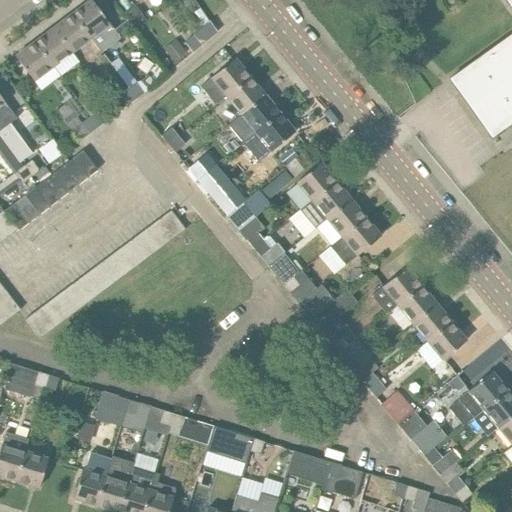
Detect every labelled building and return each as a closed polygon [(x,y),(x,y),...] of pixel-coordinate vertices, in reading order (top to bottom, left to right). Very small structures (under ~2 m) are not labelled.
[(91,0),(72,14),(91,38),(101,52),(120,38),(117,33),(91,0)] [(511,0),(505,0),(511,9),(511,34),(449,80),(491,138),(511,122),(511,0)] [(136,29),(147,21),(135,5),(124,13),(136,29)] [(91,38),(72,14),(54,28),(72,52),(91,38)] [(210,22),(194,36),(202,46),(217,33),(210,22)] [(72,52),(54,28),(35,42),(53,66),(72,52)] [(202,46),(194,36),(185,43),(193,53),(202,46)] [(174,61),(185,53),(175,40),(164,49),(174,61)] [(53,66),(35,42),(16,57),(34,81),(53,66)] [(128,89),(136,99),(144,93),(116,57),(109,62),(128,89)] [(201,87),(216,106),(250,78),(235,59),(201,87)] [(250,78),(216,106),(227,97),(242,115),(265,96),(250,78)] [(136,99),(128,89),(119,96),(127,106),(136,99)] [(0,136),(19,162),(31,153),(9,124),(17,118),(0,95),(0,136)] [(265,96),(242,115),(256,133),(280,114),(265,96)] [(81,105),(91,117),(99,111),(89,99),(81,105)] [(80,141),(98,127),(91,117),(82,123),(67,104),(57,110),(72,131),(80,141)] [(91,117),(98,127),(107,121),(99,111),(91,117)] [(280,114),(256,133),(272,152),(295,133),(280,114)] [(168,145),(178,137),(171,128),(161,137),(168,145)] [(185,145),(178,137),(168,145),(175,153),(185,145)] [(0,155),(11,170),(18,165),(0,140),(0,155)] [(223,147),(229,154),(238,146),(233,140),(230,144),(229,142),(223,147)] [(297,157),(291,149),(279,159),(285,167),(297,157)] [(81,151),(3,211),(18,230),(96,171),(81,151)] [(187,169),(197,180),(216,165),(206,154),(187,169)] [(32,162),(23,168),(31,178),(39,172),(32,162)] [(297,183),(312,201),(336,182),(320,164),(297,183)] [(31,178),(23,168),(0,185),(0,187),(1,188),(0,188),(0,195),(2,198),(21,183),(22,185),(31,178)] [(224,175),(205,191),(226,216),(245,201),(224,175)] [(336,182),(312,201),(327,219),(350,200),(336,182)] [(350,200),(327,219),(342,237),(365,218),(350,200)] [(308,235),(320,226),(304,207),(293,216),(308,235)] [(18,230),(3,211),(0,212),(0,226),(8,237),(18,230)] [(160,219),(174,238),(185,230),(171,211),(160,219)] [(254,249),(268,237),(277,230),(270,222),(263,228),(255,217),(238,231),(254,249)] [(365,218),(342,237),(330,247),(345,265),(357,255),(357,256),(380,237),(365,218)] [(150,226),(165,246),(174,238),(160,219),(150,226)] [(140,234),(155,253),(165,246),(150,226),(140,234)] [(131,241),(145,260),(155,253),(140,234),(131,241)] [(268,267),(285,254),(278,245),(276,247),(268,237),(254,249),(268,267)] [(120,249),(135,268),(145,260),(131,241),(120,249)] [(111,256),(126,275),(135,268),(120,249),(111,256)] [(283,286),(302,271),(294,261),(292,263),(285,254),(268,267),(283,286)] [(102,262),(117,282),(126,275),(111,256),(102,262)] [(92,270),(107,289),(117,282),(102,262),(92,270)] [(398,306),(421,287),(406,268),(383,287),(398,306)] [(82,277),(97,297),(107,289),(92,270),(82,277)] [(302,271),(283,286),(311,319),(335,300),(321,283),(316,287),(302,271)] [(73,284),(88,303),(97,297),(82,277),(73,284)] [(64,291),(78,311),(88,303),(73,284),(64,291)] [(436,305),(421,287),(398,306),(413,324),(436,305)] [(3,288),(0,290),(0,308),(12,299),(3,288)] [(347,290),(335,300),(311,319),(339,354),(356,339),(339,317),(357,302),(347,290)] [(54,298),(69,318),(78,311),(64,291),(54,298)] [(45,306),(59,325),(69,318),(54,298),(45,306)] [(12,299),(0,308),(0,326),(20,311),(12,299)] [(436,305),(413,324),(428,342),(451,323),(436,305)] [(45,306),(35,313),(49,332),(59,325),(45,306)] [(49,332),(35,313),(25,320),(40,340),(49,332)] [(451,323),(428,342),(443,361),(466,341),(451,323)] [(353,371),(369,357),(370,357),(356,339),(339,354),(353,371)] [(369,390),(378,382),(371,374),(378,368),(369,357),(353,371),(369,390)] [(34,385),(44,388),(48,376),(12,365),(4,389),(30,397),(34,385)] [(473,418),(484,410),(507,391),(491,372),(468,391),(458,400),(473,418)] [(48,376),(44,388),(54,392),(58,379),(48,376)] [(385,390),(378,382),(369,390),(376,398),(385,390)] [(511,397),(507,391),(484,410),(498,428),(511,417),(511,397)] [(397,424),(413,411),(398,392),(381,405),(397,424)] [(94,418),(120,427),(128,401),(102,393),(94,418)] [(128,401),(120,427),(143,433),(144,429),(150,408),(128,401)] [(150,408),(144,429),(167,436),(167,433),(173,415),(150,408)] [(173,415),(167,433),(207,445),(212,427),(173,415)] [(511,417),(498,428),(511,444),(511,417)] [(95,426),(81,422),(76,439),(89,443),(95,426)] [(205,451),(246,464),(250,452),(254,440),(232,433),(212,427),(207,445),(205,451)] [(425,458),(435,450),(428,440),(434,436),(427,427),(410,440),(425,458)] [(0,452),(0,476),(16,481),(24,452),(28,441),(6,434),(0,452)] [(254,440),(250,452),(260,455),(263,443),(254,440)] [(435,450),(425,458),(431,466),(441,458),(435,450)] [(286,474),(324,486),(332,463),(294,451),(286,474)] [(24,452),(16,481),(39,488),(48,459),(24,452)] [(97,506),(105,477),(104,477),(108,462),(87,455),(74,499),(97,506)] [(332,463),(324,486),(323,489),(354,499),(361,473),(341,466),(332,463)] [(455,494),(464,486),(457,478),(463,472),(456,463),(440,476),(455,494)] [(116,511),(119,511),(128,484),(105,477),(97,506),(116,511)] [(392,496),(413,502),(417,490),(396,483),(392,496)] [(143,511),(150,491),(128,484),(119,511),(143,511)] [(464,486),(455,494),(461,503),(471,495),(464,486)] [(417,490),(413,502),(411,507),(423,511),(427,499),(429,494),(417,490)] [(150,491),(143,511),(168,511),(173,498),(150,491)] [(236,495),(231,511),(274,511),(278,499),(260,493),(258,502),(236,495)] [(427,499),(423,511),(447,511),(450,506),(427,499)]
